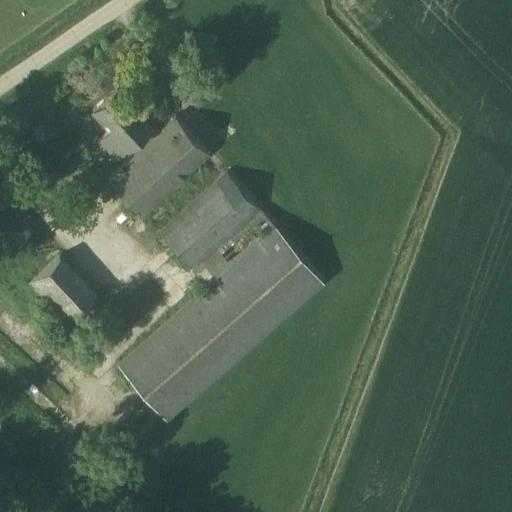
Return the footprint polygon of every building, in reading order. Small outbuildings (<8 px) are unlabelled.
[(92,108),(111,129),(97,141),(115,160),(153,126),(117,86),(92,108)] [(175,114),(107,174),(143,213),(210,152),(175,114)] [(159,229),(204,285),(276,223),(226,170),(159,229)] [(276,223),(204,285),(119,361),(167,417),(325,280),(276,223)] [(62,252),(43,268),(28,281),(26,283),(61,324),(98,292),(62,252)]
